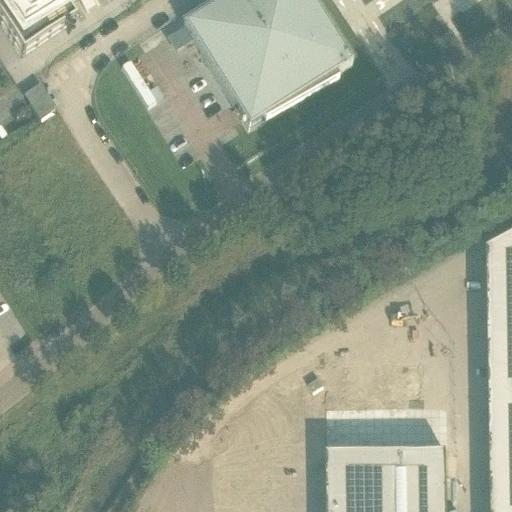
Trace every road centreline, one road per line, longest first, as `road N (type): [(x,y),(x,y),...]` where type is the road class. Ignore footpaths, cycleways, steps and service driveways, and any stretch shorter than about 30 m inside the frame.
road 1 (unclassified): [(173,260),(308,156),(511,37)]
road 2 (unclassified): [(173,260),(72,111),(67,87),(75,69),(179,0)]
road 3 (unclassified): [(0,400),(173,260)]
